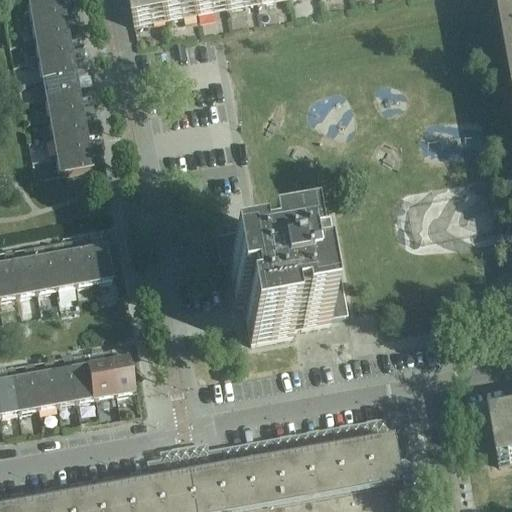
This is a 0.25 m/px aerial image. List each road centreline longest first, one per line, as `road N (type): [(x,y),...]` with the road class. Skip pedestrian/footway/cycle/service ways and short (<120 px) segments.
road 1 (residential): [(0,471),(213,423),(423,388)]
road 2 (residential): [(445,511),(423,388)]
